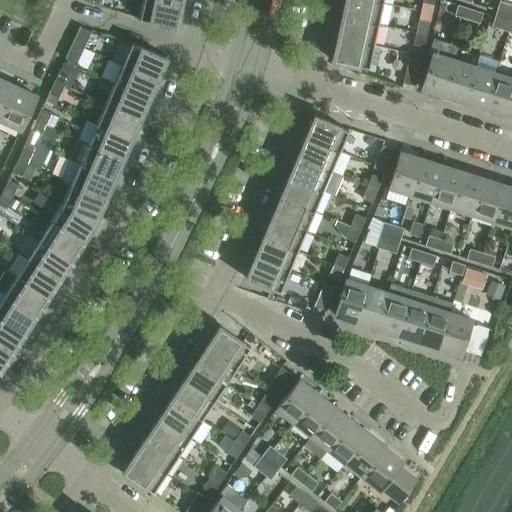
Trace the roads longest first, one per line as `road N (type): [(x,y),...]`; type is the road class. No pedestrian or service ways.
road 1 (tertiary): [(43,441),(177,251),(253,57)]
road 2 (residential): [(0,401),(121,229),(192,46)]
road 3 (residential): [(432,429),(226,278)]
road 4 (residential): [(89,480),(226,278)]
road 5 (residential): [(226,278),(307,76)]
road 6 (residential): [(511,151),(307,76)]
road 7 (residential): [(192,46),(65,8)]
